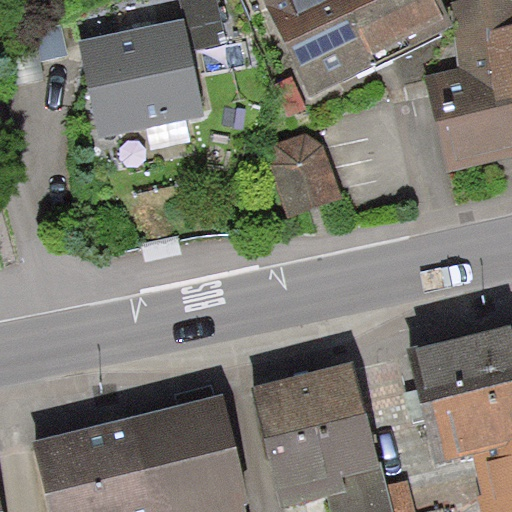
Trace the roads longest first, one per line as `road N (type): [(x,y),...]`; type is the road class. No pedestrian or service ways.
road 1 (primary): [(157,329),(511,242)]
road 2 (residential): [(157,329),(46,301),(0,300)]
road 3 (primary): [(0,359),(157,329)]
